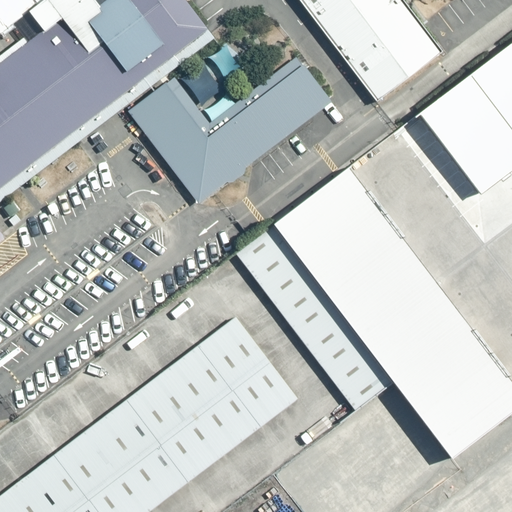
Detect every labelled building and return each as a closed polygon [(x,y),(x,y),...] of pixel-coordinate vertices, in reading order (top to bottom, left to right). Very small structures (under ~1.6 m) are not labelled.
[(171,0),(58,0),(0,43),(0,168),(192,27),(171,0)] [(0,0),(0,18),(24,0),(0,0)] [(283,0),(355,96),(424,45),(389,0),(283,0)] [(511,41),(417,113),(480,197),(511,172),(511,41)] [(148,77),(111,105),(181,195),(314,93),(288,59),(192,133),(148,77)] [(511,413),(511,383),(350,173),(235,260),(355,416),(391,388),(449,462),(511,413)] [(0,511),(116,511),(275,390),(214,310),(0,474),(0,511)] [(511,428),(483,450),(511,488),(511,428)] [(345,482),(327,458),(290,485),(309,510),(345,482)]
